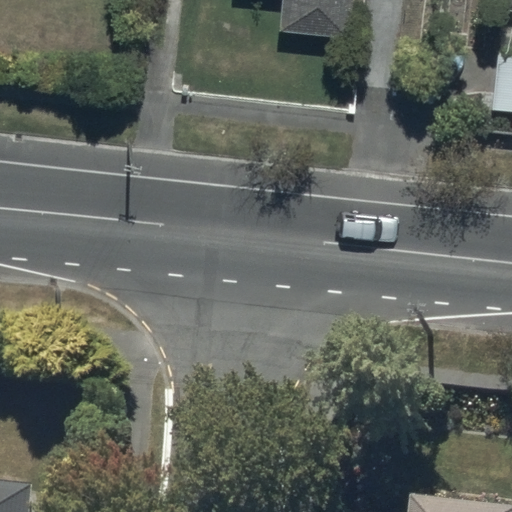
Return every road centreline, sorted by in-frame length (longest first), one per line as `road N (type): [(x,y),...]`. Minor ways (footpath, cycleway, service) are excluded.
road 1 (residential): [(247,232),(216,511)]
road 2 (tertiary): [(247,232),(511,262)]
road 3 (tertiary): [(0,212),(247,232)]
